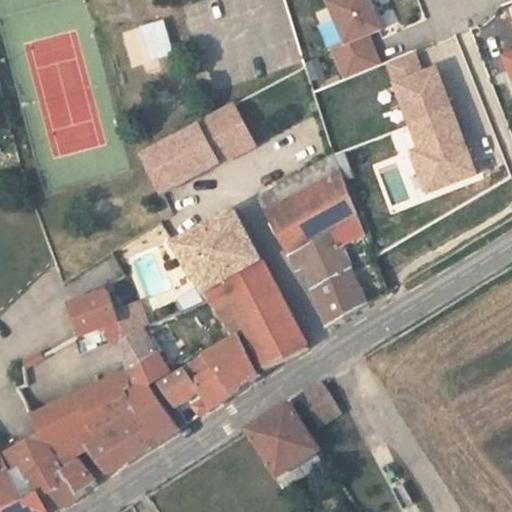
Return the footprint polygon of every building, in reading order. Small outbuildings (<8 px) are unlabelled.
[(371,0),(339,0),(329,5),(345,44),(347,48),(373,37),(385,32),(371,0)] [(347,48),(345,44),(332,49),(346,81),(384,66),(373,37),(347,48)] [(419,53),(388,65),(421,150),(415,152),(430,198),(483,179),(440,68),(426,72),(419,53)] [(238,104),(199,126),(221,168),(256,149),(238,104)] [(199,126),(147,156),(168,197),(221,168),(199,126)] [(294,281),(301,278),(325,336),(389,296),(332,160),(276,192),(286,210),(265,222),(294,281)] [(208,303),(236,344),(241,341),(264,376),(299,361),(304,358),(234,217),(173,252),(208,303)] [(101,299),(68,317),(81,344),(83,348),(92,344),(99,358),(108,353),(119,348),(101,299)] [(129,390),(115,397),(131,427),(156,414),(143,393),(161,380),(137,338),(119,348),(108,353),(122,378),(129,390)] [(244,390),(259,379),(236,344),(207,361),(215,373),(196,386),(213,413),(244,390)] [(129,390),(122,378),(33,421),(40,439),(52,468),(56,476),(79,464),(75,457),(89,450),(131,427),(115,397),(129,390)] [(328,386),(305,400),(310,410),(301,416),(317,443),(350,423),(328,386)] [(295,407),(247,436),(277,484),(325,456),(317,443),(301,416),(295,407)] [(156,414),(131,427),(89,450),(106,485),(115,479),(143,461),(161,449),(173,441),(156,414)] [(52,468),(40,439),(10,454),(17,467),(24,482),(52,468)] [(10,454),(0,458),(0,511),(71,511),(73,511),(63,496),(38,508),(34,500),(22,505),(6,472),(17,467),(10,454)] [(56,476),(52,468),(24,482),(34,500),(38,508),(63,496),(73,511),(83,504),(96,495),(79,464),(56,476)]
